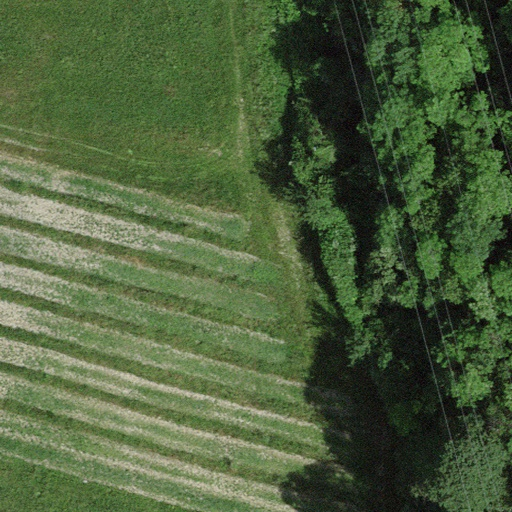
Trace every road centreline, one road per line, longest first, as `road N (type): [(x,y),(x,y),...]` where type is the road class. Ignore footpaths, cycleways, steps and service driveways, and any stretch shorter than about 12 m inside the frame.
road 1 (track): [(243,0),(251,151),(311,307),(383,420),(392,511)]
road 2 (track): [(0,132),(179,170),(211,170),(251,151)]
